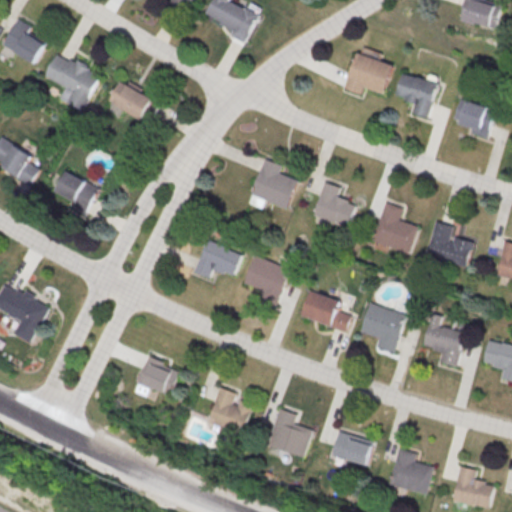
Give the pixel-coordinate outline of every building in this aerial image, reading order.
[(245,41),(260,14),(246,6),(245,8),(231,0),(212,0),(206,11),(222,20),(220,23),(233,30),(231,34),(245,41)] [(465,0),(460,18),(495,27),(501,7),(477,0),(465,0)] [(18,18),(3,44),(34,63),(46,43),(28,32),(32,26),(18,18)] [(47,75),(69,86),(62,98),(84,109),(102,73),(59,51),(47,75)] [(394,65),(357,52),(345,87),(362,94),(364,86),(384,93),(394,65)] [(403,73),(416,77),(417,75),(439,83),(432,101),(434,101),(429,117),(412,111),(415,102),(405,99),(406,97),(396,93),(403,73)] [(111,103),(157,122),(166,99),(120,80),(111,103)] [(459,97),(472,101),(473,99),(495,105),(490,123),(492,123),(488,140),(470,135),(473,126),(463,123),(463,121),(453,119),(459,97)] [(45,161),(3,136),(0,141),(0,163),(32,183),(45,161)] [(265,158),(250,194),(286,209),(299,180),(280,172),(283,165),(265,158)] [(92,208),(102,186),(69,170),(58,191),(92,208)] [(325,181),(312,215),(348,228),(357,205),(348,202),(349,200),(337,195),(340,187),(325,181)] [(385,201),(371,240),(407,253),(417,226),(399,219),(403,208),(385,201)] [(426,255),(467,267),(475,242),(453,235),(456,226),(437,220),(426,255)] [(245,253),(209,238),(195,272),(211,278),(215,268),(235,277),(245,253)] [(255,255),(291,270),(277,305),(260,298),(263,290),(244,282),(255,255)] [(0,292),(0,309),(21,318),(15,334),(33,342),(50,302),(4,283),(0,292)] [(311,289),(302,316),(349,331),(354,314),(343,310),(346,300),(311,289)] [(370,302),(407,314),(394,352),(377,346),(380,337),(360,330),(370,302)] [(432,312),(443,315),(439,326),(443,327),(443,326),(466,333),(455,365),(439,360),(442,351),(422,345),(432,312)] [(489,340),(502,343),(503,341),(511,343),(511,380),(500,377),(502,368),(492,366),(493,363),(483,361),(489,340)] [(147,394),(149,386),(174,394),(183,366),(148,355),(137,390),(147,394)] [(242,434),(207,422),(220,386),(236,392),(232,403),(238,406),(241,399),(253,404),(242,434)] [(304,457),(267,444),(279,409),(297,415),(294,423),(313,429),(304,457)] [(332,464),(346,467),(348,459),(370,464),(375,439),(340,431),(332,464)] [(427,494),(389,484),(398,448),(416,453),(414,461),(434,466),(427,494)] [(452,508),(467,511),(469,502),(492,506),(496,483),(477,479),(479,468),(460,465),(452,508)]
